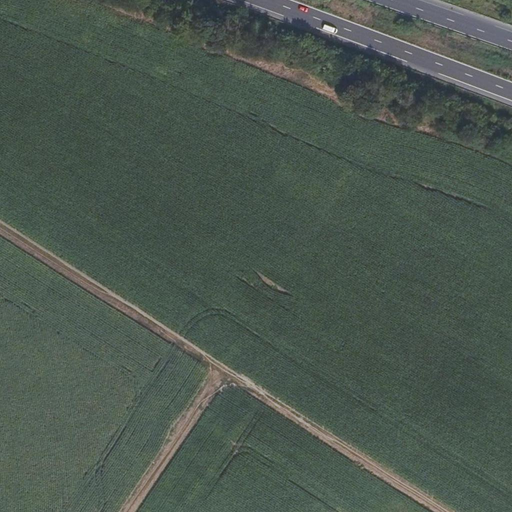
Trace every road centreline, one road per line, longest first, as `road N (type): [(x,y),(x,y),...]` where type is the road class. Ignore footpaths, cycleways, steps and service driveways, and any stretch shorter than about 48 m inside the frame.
road 1 (track): [(0,233),(437,511)]
road 2 (motorway): [(263,0),(511,91)]
road 3 (track): [(125,511),(220,372)]
